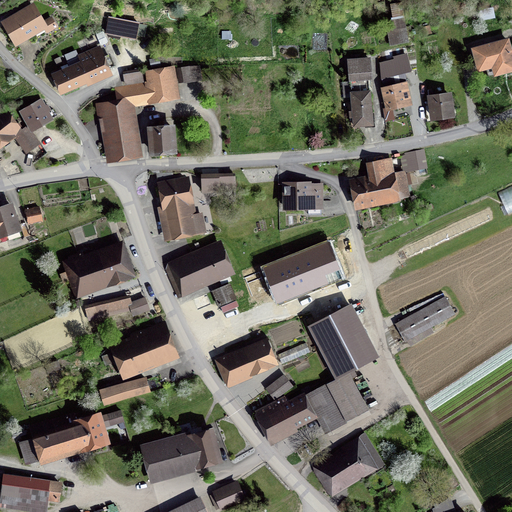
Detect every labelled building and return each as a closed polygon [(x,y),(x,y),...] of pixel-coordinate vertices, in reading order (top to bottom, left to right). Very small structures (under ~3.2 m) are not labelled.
[(388,31),(391,44),(408,41),(401,2),(391,4),(394,19),(391,19),(394,30),(388,31)] [(47,31),(56,26),(51,18),(43,23),(33,7),(5,24),(16,41),(43,25),(47,31)] [(139,23),(109,17),(106,32),(136,38),(139,23)] [(474,49),(479,70),(497,65),(499,73),(511,69),(511,57),(507,40),(474,49)] [(55,75),(62,91),(110,70),(103,54),(102,55),(99,47),(79,56),(82,64),(55,75)] [(397,58),(398,60),(381,65),(383,76),(408,70),(405,56),(397,58)] [(349,60),(350,80),(368,79),(371,79),(369,59),(349,60)] [(187,79),(188,81),(201,79),(198,66),(186,68),(185,67),(177,68),(179,81),(187,79)] [(146,82),(115,88),(114,88),(116,96),(103,98),(112,157),(138,153),(136,139),(134,140),(128,104),(176,97),(171,68),(145,72),(146,82)] [(143,81),(141,70),(124,73),(126,84),(143,81)] [(372,124),(368,79),(350,80),(354,126),(372,124)] [(408,92),(406,82),(383,88),(387,108),(407,103),(404,93),(408,92)] [(449,95),(430,98),(433,118),(452,115),(449,95)] [(40,101),(22,111),(32,129),(51,119),(40,101)] [(13,138),(15,137),(21,133),(6,112),(0,116),(0,144),(11,136),(13,138)] [(150,126),(152,152),(174,150),(172,127),(163,128),(163,124),(150,126)] [(28,128),(21,133),(15,137),(27,152),(39,143),(28,128)] [(423,149),(406,153),(401,155),(404,167),(410,166),(410,167),(426,165),(423,149)] [(357,204),(397,196),(390,160),(368,165),(371,180),(353,184),(357,204)] [(157,173),(159,186),(162,186),(172,239),(204,232),(201,215),(194,216),(187,180),(174,183),(172,172),(157,173)] [(202,191),(235,189),(234,177),(202,178),(202,191)] [(511,180),(496,186),(504,207),(511,204),(511,180)] [(285,184),(285,196),(288,196),(288,208),(322,207),(321,197),(320,197),(320,185),(309,185),(309,183),(285,184)] [(0,208),(0,242),(21,235),(11,205),(0,208)] [(28,223),(42,220),(39,207),(26,211),(28,223)] [(328,245),(267,269),(279,299),(340,275),(328,245)] [(176,292),(230,269),(220,247),(166,270),(176,292)] [(64,282),(69,280),(74,292),(128,272),(119,249),(82,262),(81,258),(83,257),(83,255),(86,254),(84,251),(69,257),(69,259),(63,262),(67,272),(61,274),(64,282)] [(259,272),(244,277),(252,297),(267,291),(259,272)] [(234,299),(229,287),(215,293),(219,304),(234,299)] [(454,314),(445,296),(398,322),(408,340),(454,314)] [(131,310),(129,305),(127,298),(114,301),(117,313),(131,310)] [(150,309),(146,299),(129,305),(133,315),(150,309)] [(372,360),(344,306),(309,325),(336,378),(349,372),(372,360)] [(125,371),(176,351),(165,321),(132,334),(135,342),(116,349),(125,371)] [(216,360),(226,382),(272,362),(267,349),(272,347),(268,338),(263,340),(263,341),(254,345),(256,348),(242,354),(241,350),(216,360)] [(336,378),(310,393),(322,415),(330,430),(368,409),(349,372),(336,378)] [(291,386),(284,376),(268,388),(275,398),(291,386)] [(105,404),(150,390),(146,379),(101,390),(105,404)] [(253,409),(270,399),(265,391),(249,401),(253,409)] [(316,418),(322,415),(310,393),(289,404),(284,396),(256,412),(258,416),(257,416),(269,438),(314,414),(316,418)] [(124,420),(121,411),(113,413),(116,423),(124,420)] [(30,427),(33,438),(21,442),(24,453),(37,449),(40,459),(104,440),(97,417),(71,425),(68,415),(30,427)] [(211,432),(144,451),(151,476),(218,458),(211,432)] [(363,441),(362,440),(342,452),(343,453),(319,468),(332,489),(376,462),(380,459),(367,438),(363,441)] [(2,493),(8,503),(43,508),(45,496),(57,498),(59,482),(59,484),(5,476),(2,493)] [(221,507),(243,497),(237,483),(215,493),(221,507)] [(205,511),(199,499),(172,511),(205,511)] [(434,505),(436,511),(445,511),(442,502),(434,505)]
